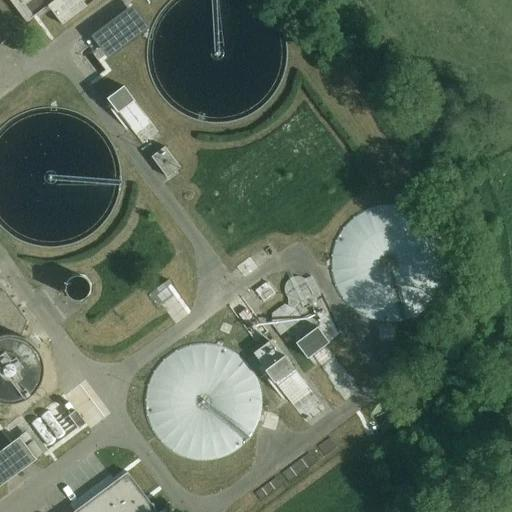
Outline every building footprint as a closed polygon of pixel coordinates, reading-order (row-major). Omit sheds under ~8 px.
[(48,8),(60,26),(97,0),(17,0),(21,4),(25,1),(36,16),(48,8)] [(91,38),(108,60),(150,29),(133,7),(91,38)] [(136,100),(125,86),(108,99),(119,113),(136,100)] [(166,147),(152,157),(168,178),(181,168),(166,147)] [(383,321),(389,321),(395,321),(401,320),(407,318),(413,316),(418,313),(423,310),(428,306),(432,302),(436,297),(439,292),(442,287),(444,281),(446,275),(447,269),(447,263),(447,257),(446,251),(444,245),(442,239),(439,234),(436,229),(432,224),(428,220),(423,216),(418,213),(413,210),(407,208),(401,206),(395,205),(389,205),(383,205),(377,206),(371,207),(366,210),(361,212),(355,215),(351,219),(346,223),(343,228),(339,233),(336,238),(334,243),(332,249),(331,255),(331,261),(331,267),(332,273),(333,278),(335,284),(337,289),(340,294),(343,299),(347,303),(351,307),(356,311),(361,314),(366,317),(372,319),(377,320),(383,321)] [(149,293),(179,324),(193,310),(163,280),(149,293)] [(256,291),(265,303),(276,294),(268,283),(256,291)] [(0,400),(1,401),(5,402),(10,402),(15,402),(19,401),(23,400),(27,398),(31,396),(35,393),(38,389),(40,385),(42,381),(44,377),(44,373),(45,369),(44,365),(44,361),(42,357),(41,353),(39,349),(36,346),(33,343),(30,341),(27,339),(23,337),(20,336),(26,321),(4,292),(0,291),(0,400)] [(307,359),(308,358),(329,343),(317,327),(295,343),(307,359)] [(276,384),(295,370),(273,340),(254,354),(276,384)] [(245,443),(249,439),(252,434),(255,429),(257,424),(259,419),(261,414),(261,408),(262,402),(261,397),(261,391),(259,386),(257,381),(255,376),(252,371),(249,366),(245,362),(241,358),(236,354),(231,351),(226,348),(220,346),(214,345),(208,344),(202,344),(196,344),(190,345),(184,347),(178,349),(173,352),(168,355),(163,359),(159,364),(155,368),(152,373),(149,379),(147,385),(146,390),(145,396),(144,402),(145,408),(146,414),(147,420),(149,426),(152,431),(155,437),(159,441),(163,446),(168,449),(173,453),(178,456),(184,458),(190,460),(196,461),(202,461),(208,461),(214,460),(220,459),(225,457),(231,454),(236,451),(241,447),(245,443)] [(80,428),(86,423),(76,411),(70,416),(80,428)] [(0,487),(37,460),(20,437),(0,452),(0,487)] [(157,511),(128,473),(75,511),(157,511)]
